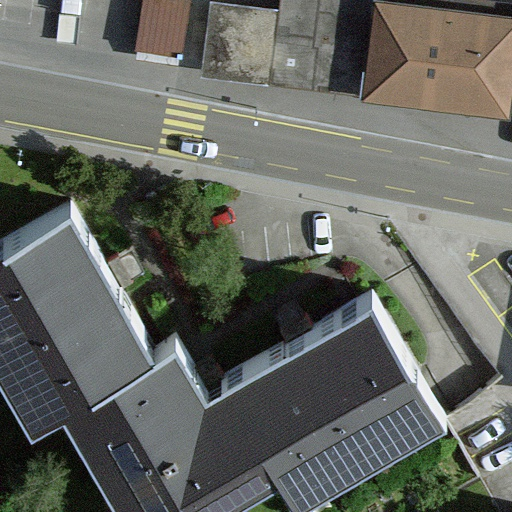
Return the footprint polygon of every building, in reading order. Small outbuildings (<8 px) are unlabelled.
[(147,0),(142,35),(178,41),(184,0),(147,0)] [(237,0),(207,0),(199,72),(270,80),(279,5),(237,0)] [(511,0),(279,0),(279,5),(270,80),(501,111),(501,101),(448,94),(371,85),(372,82),(331,77),(338,17),(381,23),(383,3),(396,4),(396,0),(432,0),(431,8),(511,18),(511,0)] [(381,23),(338,17),(331,77),(372,82),(371,85),(448,94),(501,101),(504,79),(511,79),(511,18),(431,8),(432,0),(396,0),(396,4),(383,3),(381,23)] [(444,414),(372,289),(224,374),(231,386),(213,396),(175,331),(154,343),(71,199),(0,240),(0,367),(30,419),(60,402),(124,511),(209,511),(281,471),(297,500),(444,414)]
